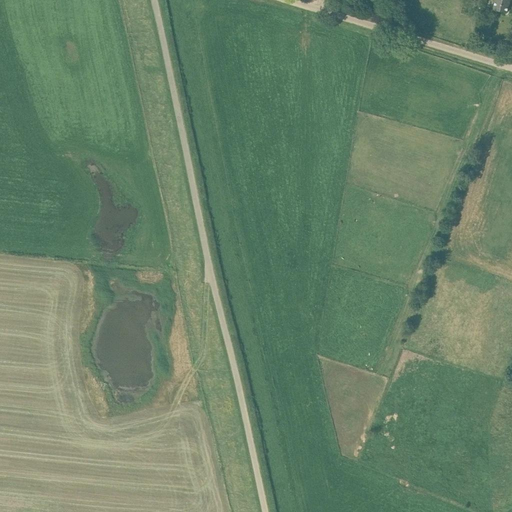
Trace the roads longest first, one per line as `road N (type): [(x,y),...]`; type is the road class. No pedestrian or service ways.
road 1 (unclassified): [(154,0),(266,511)]
road 2 (unclassified): [(511,67),(284,0)]
